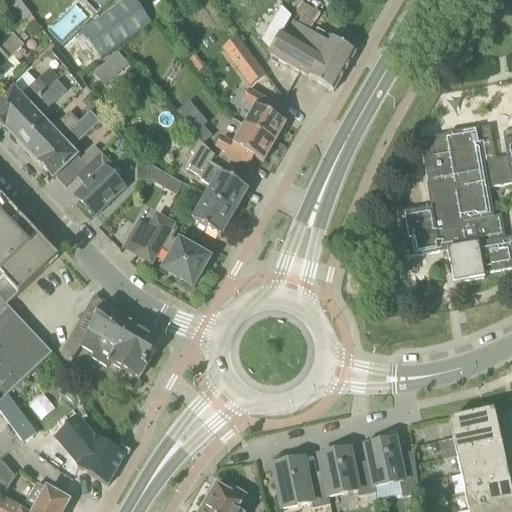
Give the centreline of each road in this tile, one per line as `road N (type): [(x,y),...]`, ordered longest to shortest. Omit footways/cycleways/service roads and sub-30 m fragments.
road 1 (tertiary): [(223,337),(139,304),(0,162)]
road 2 (secondary): [(429,0),(317,204)]
road 3 (residential): [(401,380),(406,418),(237,457)]
